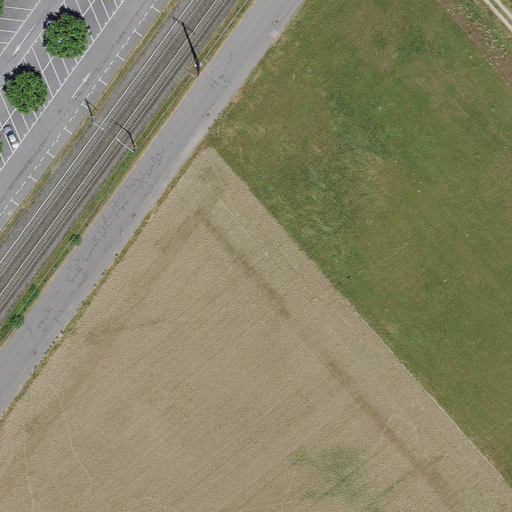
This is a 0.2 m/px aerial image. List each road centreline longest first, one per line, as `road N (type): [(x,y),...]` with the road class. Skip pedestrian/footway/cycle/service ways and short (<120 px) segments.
road 1 (unclassified): [(0,391),(285,0)]
road 2 (residential): [(0,195),(142,0),(52,0),(0,73)]
